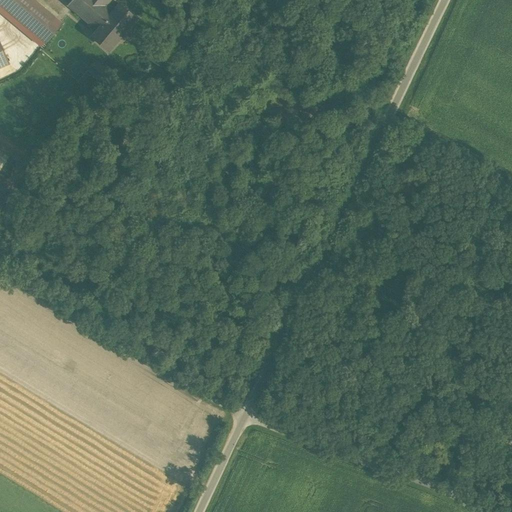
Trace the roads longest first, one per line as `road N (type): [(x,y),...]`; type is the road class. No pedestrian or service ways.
road 1 (unclassified): [(244,418),(441,0)]
road 2 (unclassified): [(244,418),(0,271)]
road 3 (unclassified): [(244,418),(424,484),(474,511)]
